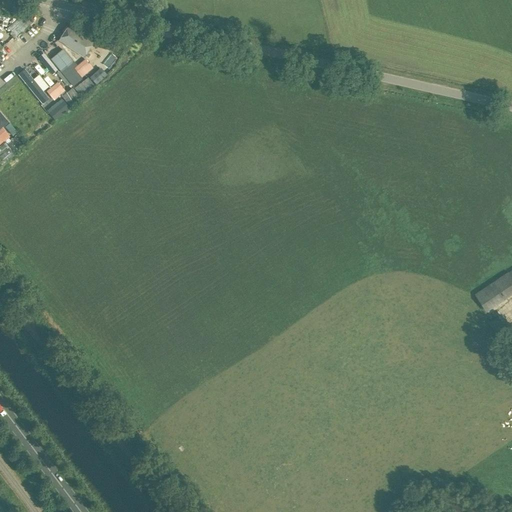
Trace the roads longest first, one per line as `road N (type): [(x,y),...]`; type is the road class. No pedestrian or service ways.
road 1 (unclassified): [(58,4),(511,104)]
road 2 (primary): [(80,511),(0,405)]
